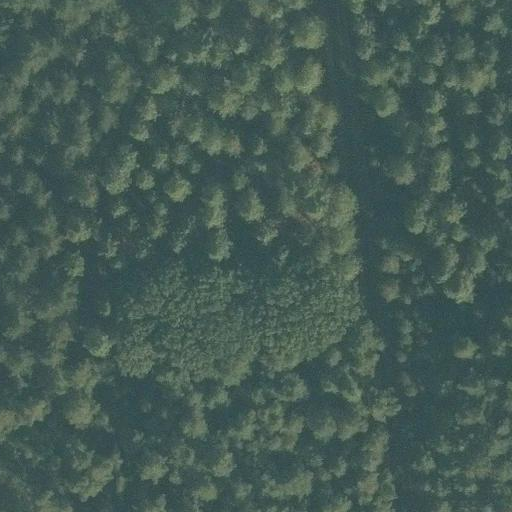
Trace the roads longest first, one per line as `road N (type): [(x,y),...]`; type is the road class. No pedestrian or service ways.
road 1 (track): [(329,0),(369,268)]
road 2 (track): [(369,268),(408,511)]
road 3 (track): [(369,268),(511,248)]
